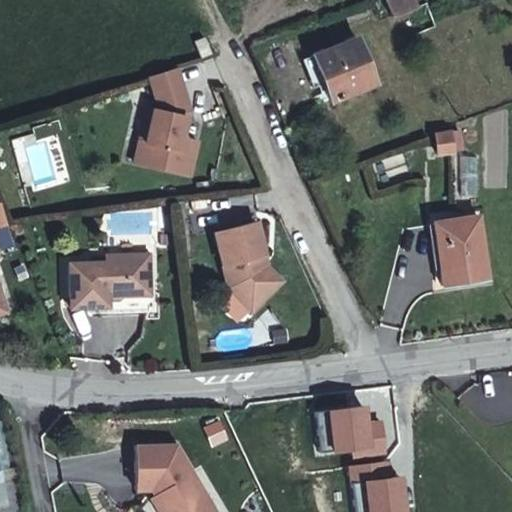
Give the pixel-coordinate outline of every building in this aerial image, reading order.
[(414,8),(411,0),(388,0),(382,2),(389,18),(414,8)] [(359,48),(314,63),(330,105),(374,88),(359,48)] [(201,61),(208,86),(220,82),(213,57),(201,61)] [(178,121),(164,78),(137,88),(148,121),(140,119),(132,152),(127,150),(121,172),(177,187),(186,153),(172,149),(168,142),(172,127),(176,128),(178,121)] [(465,154),(462,132),(437,135),(439,157),(465,154)] [(45,140),(23,146),(34,187),(56,181),(45,140)] [(473,157),(460,157),(461,190),(474,190),(473,157)] [(479,221),(434,227),(441,288),(486,281),(479,221)] [(0,228),(0,249),(11,246),(6,227),(0,228)] [(257,260),(248,228),(206,240),(222,294),(245,316),(271,290),(255,274),(252,262),(257,260)] [(260,271),(257,260),(252,262),(255,274),(271,290),(275,285),(260,271)] [(153,306),(152,265),(108,267),(108,273),(71,274),(73,319),(111,319),(111,308),(153,306)] [(154,323),(153,306),(111,308),(111,319),(111,324),(154,323)] [(209,511),(175,451),(134,453),(136,497),(151,496),(160,511),(159,511),(209,511)] [(12,511),(4,468),(0,468),(0,511),(12,511)] [(154,502),(150,505),(154,511),(159,511),(160,511),(154,502)]
